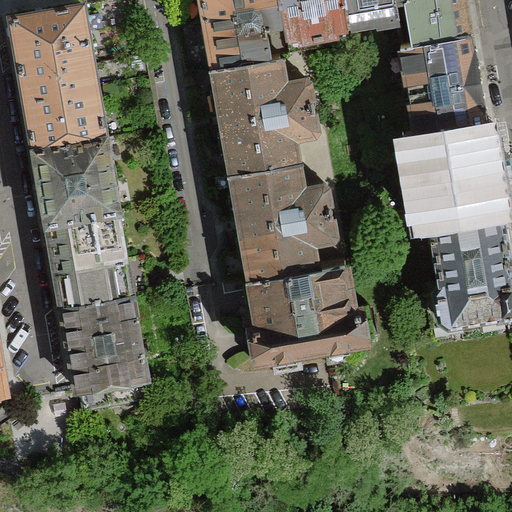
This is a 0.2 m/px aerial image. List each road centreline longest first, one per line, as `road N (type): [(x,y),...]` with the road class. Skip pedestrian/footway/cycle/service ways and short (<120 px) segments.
road 1 (residential): [(205,282),(155,0)]
road 2 (residential): [(45,384),(0,123)]
